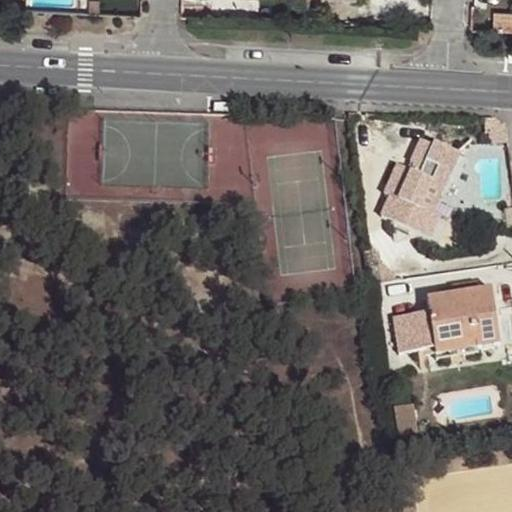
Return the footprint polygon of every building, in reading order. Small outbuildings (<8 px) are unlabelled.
[(432,185),(442,190),(457,156),(435,146),(433,149),(419,143),(409,163),(412,166),(409,174),(402,171),(389,198),(380,217),(428,239),(438,218),(430,215),(421,211),(432,185)] [(389,198),(402,171),(395,168),(383,195),(389,198)] [(430,215),(442,190),(432,185),(421,211),(430,215)] [(380,356),(435,348),(475,342),(476,349),(497,346),(489,292),(428,300),(429,316),(375,323),(380,356)] [(475,342),(435,348),(436,360),(476,354),(476,349),(475,342)]
